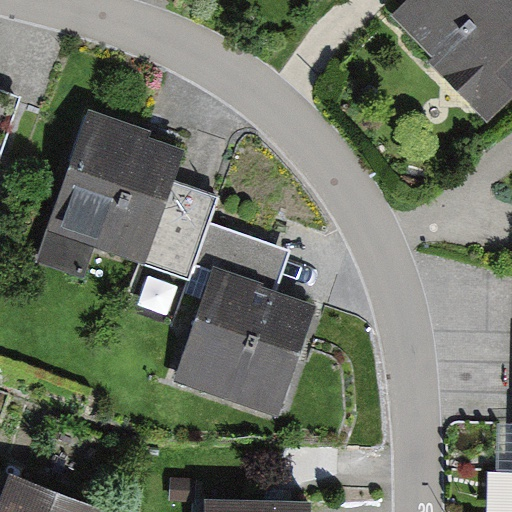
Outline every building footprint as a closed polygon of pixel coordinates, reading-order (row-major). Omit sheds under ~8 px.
[(511,0),(408,0),(388,19),(485,126),(511,101),(511,0)] [(0,177),(22,106),(0,99),(0,177)] [(190,148),(98,117),(55,244),(195,291),(224,207),(175,191),(190,148)] [(325,307),(218,275),(183,388),(290,421),(325,307)] [(91,511),(11,483),(0,511),(91,511)]
